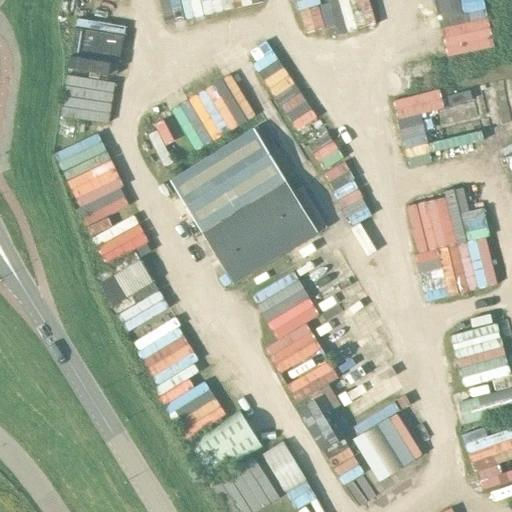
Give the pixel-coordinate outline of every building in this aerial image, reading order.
[(171,181),(233,282),(317,230),(255,129),(171,181)] [(511,386),(458,402),(464,424),(511,409),(511,386)] [(315,398),(297,408),(322,450),(339,440),(315,398)] [(239,410),(188,442),(211,479),(262,447),(239,410)] [(388,417),(353,439),(379,481),(414,459),(388,417)] [(283,441),(262,453),(285,492),(306,480),(283,441)]
